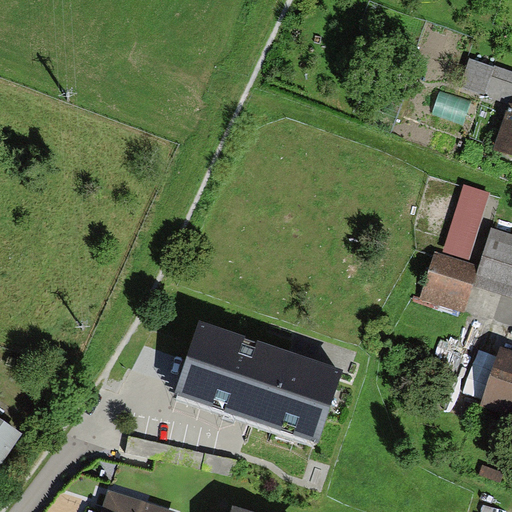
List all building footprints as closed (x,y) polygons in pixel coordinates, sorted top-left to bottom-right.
[(414,70),(419,53),(400,47),(394,64),(414,70)] [(511,73),(495,67),(494,69),(469,60),(459,89),(510,107),(511,107),(511,73)] [(465,106),(441,98),(436,115),(460,123),(465,106)] [(511,107),(510,107),(494,154),(511,159),(511,107)] [(490,194),(463,186),(442,254),(469,262),(490,194)] [(511,238),(491,232),(479,269),(473,290),(511,302),(511,238)] [(473,290),(479,269),(435,254),(420,301),(465,316),(473,290)] [(343,378),(200,329),(174,402),(318,451),(343,378)] [(511,355),(501,351),(480,410),(511,422),(511,355)] [(0,467),(23,434),(0,418),(0,467)] [(237,462),(129,439),(126,455),(234,479),(237,462)] [(167,511),(108,493),(101,511),(167,511)]
